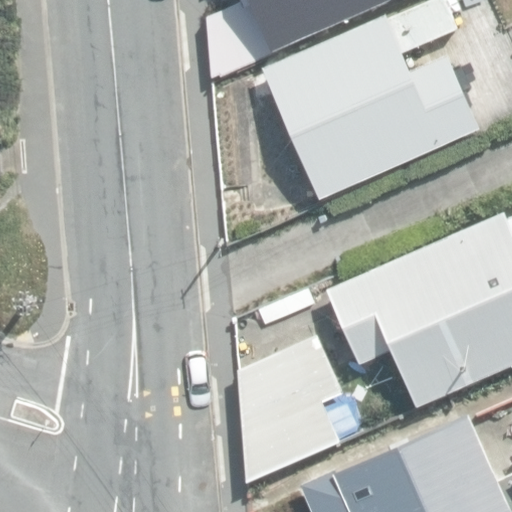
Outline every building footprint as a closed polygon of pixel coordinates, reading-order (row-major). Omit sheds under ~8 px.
[(252,0),(272,47),(385,0),(252,0)] [(266,67),(324,197),(483,126),(450,52),(413,69),(405,52),(462,27),(449,0),(430,0),(391,18),(389,12),(266,67)] [(395,348),(419,405),(511,365),(511,224),(507,213),(330,288),(362,362),(395,348)] [(243,367),(250,478),(342,438),(325,399),(345,390),(320,333),(243,367)] [(511,511),(511,472),(502,476),(475,409),(304,479),(317,511),(511,511)]
